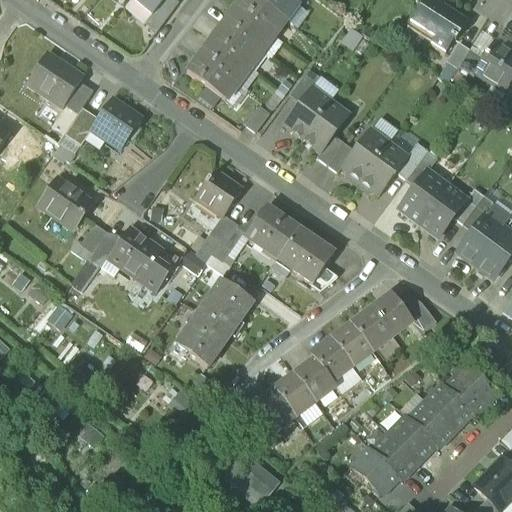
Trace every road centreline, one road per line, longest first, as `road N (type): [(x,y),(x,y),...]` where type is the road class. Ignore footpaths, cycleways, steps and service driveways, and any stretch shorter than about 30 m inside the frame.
road 1 (residential): [(192,120),(392,261)]
road 2 (residential): [(392,261),(258,366),(234,406)]
road 3 (residential): [(392,261),(511,347)]
road 4 (residential): [(22,1),(136,82)]
